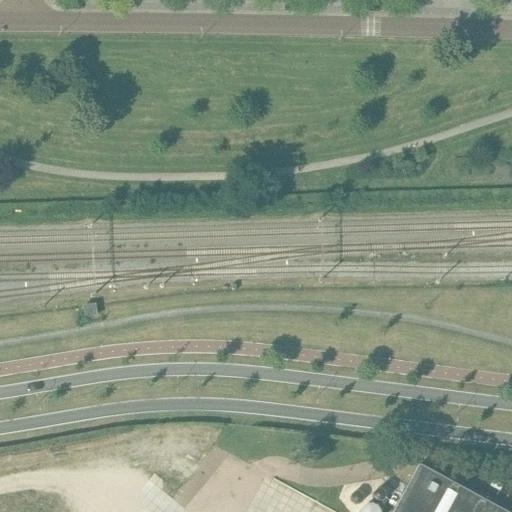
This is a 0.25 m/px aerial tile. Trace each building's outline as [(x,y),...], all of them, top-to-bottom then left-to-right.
[(69,484),(92,509),(118,485),(96,460),(69,484)] [(502,511),(418,466),(408,484),(392,511),(502,511)] [(146,471),(126,493),(147,511),(175,511),(183,504),(146,471)] [(372,495),(372,497),(372,498),(373,500),(374,501),(376,502),(378,503),(379,503),(381,503),(382,502),(383,501),(384,499),(384,498),(385,497),(384,495),(384,493),(382,492),(381,491),(380,490),(378,490),(376,491),(374,492),(373,493),(372,495)] [(350,496),(350,498),(350,500),(351,502),(352,503),(353,504),(354,505),(356,505),(358,505),(360,504),(361,503),(362,502),(363,500),(363,498),(363,496),(362,495),(361,493),(360,492),(358,492),(356,491),(355,492),(353,492),(352,493),(351,495),(350,496)]
